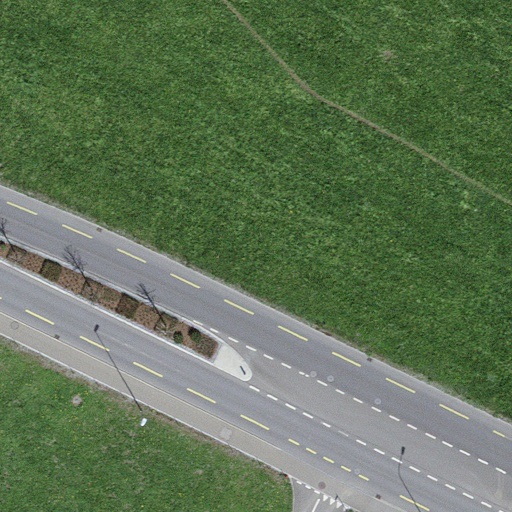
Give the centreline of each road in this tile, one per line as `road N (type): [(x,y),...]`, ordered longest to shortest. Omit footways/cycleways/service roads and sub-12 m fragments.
road 1 (primary): [(0,251),(355,416)]
road 2 (primary): [(355,416),(511,500)]
